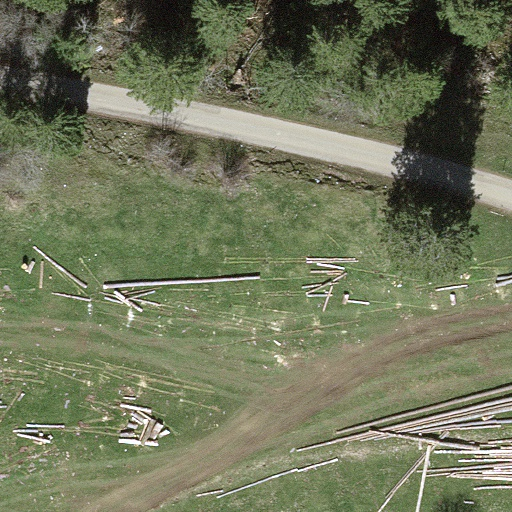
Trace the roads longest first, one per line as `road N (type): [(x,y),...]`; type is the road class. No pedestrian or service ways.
road 1 (unclassified): [(511,194),(282,133),(0,77)]
road 2 (track): [(107,511),(283,407),(404,350),(511,327)]
